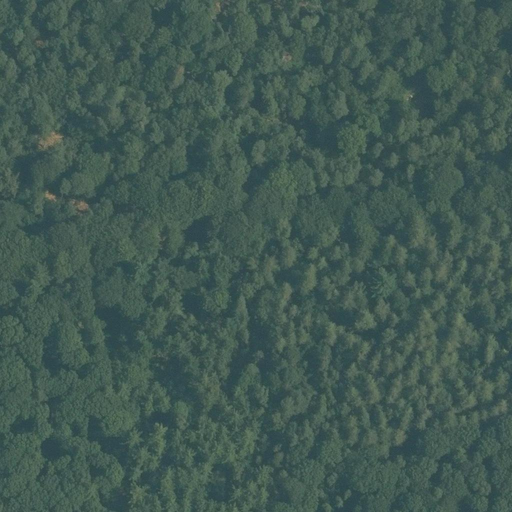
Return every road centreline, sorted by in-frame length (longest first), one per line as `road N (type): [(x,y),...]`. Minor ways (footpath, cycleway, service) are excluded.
road 1 (track): [(475,16),(358,142),(311,171),(268,216),(243,268),(277,511)]
road 2 (track): [(0,281),(511,197)]
road 3 (track): [(10,103),(511,10)]
road 4 (track): [(272,471),(511,432)]
road 5 (track): [(0,352),(25,511)]
